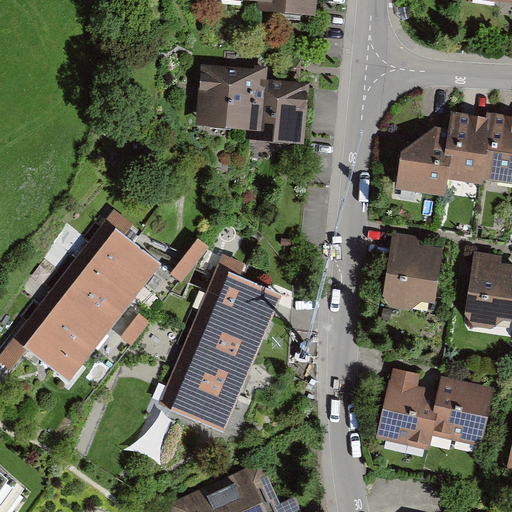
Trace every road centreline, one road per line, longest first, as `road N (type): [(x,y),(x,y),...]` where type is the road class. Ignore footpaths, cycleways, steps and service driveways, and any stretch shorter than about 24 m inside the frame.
road 1 (residential): [(354,511),(342,374),(367,68)]
road 2 (residential): [(367,68),(511,77)]
